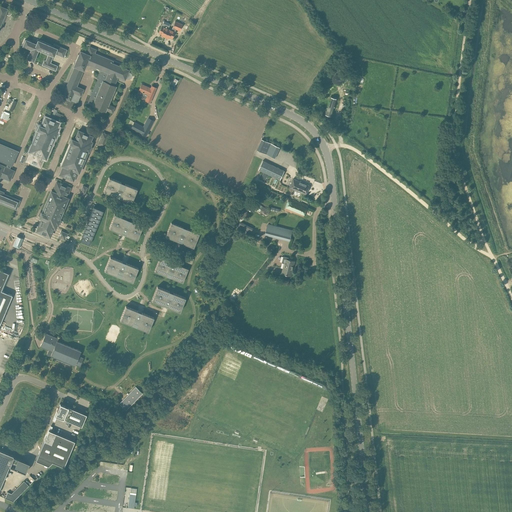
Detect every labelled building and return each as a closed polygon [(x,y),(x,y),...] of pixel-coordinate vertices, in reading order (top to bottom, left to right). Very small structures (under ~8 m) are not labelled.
[(11,11),(10,10),(7,9),(0,5),(0,25),(3,18),(5,14),(8,15),(9,15),(10,15),(11,14),(11,12),(11,11)] [(161,28),(159,32),(162,33),(161,35),(165,37),(168,29),(170,24),(164,21),(163,24),(161,28)] [(168,29),(165,37),(168,38),(169,37),(171,38),(172,38),(174,32),(176,29),(180,31),(183,25),(175,21),(171,30),(168,29)] [(25,39),(23,44),(22,45),(31,49),(27,58),(33,61),(38,49),(49,53),(46,61),(44,60),(42,65),(55,70),(57,66),(50,63),(53,55),(54,53),(64,57),(67,50),(55,45),(54,47),(37,40),(36,44),(25,39)] [(80,51),(78,56),(74,66),(75,66),(64,91),(66,92),(64,98),(77,103),(80,95),(83,89),(76,86),(83,69),(83,70),(86,63),(100,69),(97,78),(97,79),(87,103),(92,105),(91,106),(106,112),(106,110),(113,113),(115,107),(109,104),(117,86),(114,85),(118,76),(125,79),(125,78),(127,78),(129,79),(130,78),(131,77),(131,75),(131,74),(130,73),(128,72),(129,70),(112,63),(113,61),(94,53),(96,50),(89,47),(86,54),(80,51)] [(349,75),(341,66),(338,68),(341,71),(339,72),(345,78),(349,75)] [(340,74),(336,74),(333,77),(333,81),(335,85),(340,85),(343,82),(343,78),(340,74)] [(173,89),(178,81),(175,79),(170,87),(173,89)] [(145,100),(150,102),(156,88),(152,86),(150,89),(148,88),(148,87),(141,84),(139,91),(145,94),(146,91),(149,92),(145,100)] [(330,97),(327,109),(325,114),(331,116),(333,111),(337,99),(330,97)] [(30,152),(26,161),(40,167),(44,158),(46,158),(54,137),(56,138),(58,132),(57,132),(58,128),(57,127),(59,122),(45,116),(41,126),(39,124),(36,129),(37,130),(28,151),(30,152)] [(134,122),(131,128),(145,136),(151,126),(145,123),(143,127),(134,122)] [(63,166),(60,175),(73,181),(77,172),(79,172),(88,151),(89,151),(91,146),(90,146),(92,142),(90,141),(92,136),(78,130),(74,140),(72,138),(70,143),(71,144),(62,165),(63,166)] [(109,135),(102,133),(98,144),(104,147),(109,135)] [(275,158),(280,147),(261,139),(257,150),(275,158)] [(0,202),(16,209),(20,200),(3,193),(3,192),(0,191),(0,176),(10,180),(14,171),(10,169),(11,166),(12,166),(19,151),(0,142),(0,202)] [(258,170),(280,180),(285,170),(263,160),(258,170)] [(109,177),(103,191),(131,202),(137,188),(109,177)] [(306,194),(310,185),(293,179),(289,188),(306,194)] [(41,218),(36,231),(50,237),(53,228),(55,229),(57,224),(58,225),(60,220),(59,219),(68,198),(66,197),(70,188),(56,182),(53,191),(51,191),(42,212),(41,212),(39,217),(41,218)] [(291,211),(304,216),(308,205),(289,198),(285,209),(290,212),(291,211)] [(257,204),(249,199),(246,204),(255,209),(257,204)] [(270,210),(262,206),(260,211),(268,215),(270,210)] [(81,239),(80,240),(90,244),(90,243),(91,240),(91,239),(92,237),(93,236),(93,235),(94,233),(95,232),(94,231),(95,229),(96,227),(97,225),(98,223),(99,220),(100,219),(99,219),(100,216),(101,215),(102,212),(103,211),(93,207),(93,208),(93,209),(92,211),(92,212),(91,214),(90,215),(90,217),(90,218),(88,219),(89,221),(88,222),(87,224),(87,225),(86,226),(85,228),(85,229),(85,230),(83,232),(84,233),(83,234),(82,236),(82,238),(81,239)] [(115,214),(109,228),(137,239),(143,225),(115,214)] [(185,224),(173,220),(168,233),(196,245),(201,231),(189,226),(188,229),(186,228),(185,230),(183,230),(185,224)] [(251,232),(253,227),(239,222),(237,228),(251,232)] [(292,230),(267,224),(264,235),(289,241),(292,230)] [(65,240),(67,234),(61,231),(58,237),(65,240)] [(23,238),(17,236),(13,246),(19,249),(19,248),(23,238)] [(283,256),(282,263),(285,263),(282,273),(286,274),(291,275),(292,270),(292,269),(294,261),(295,261),(289,260),(289,258),(283,256)] [(121,261),(109,257),(104,270),(132,282),(138,268),(126,263),(124,266),(122,265),(121,267),(119,267),(121,261)] [(172,262),(160,257),(154,271),(182,283),(188,269),(176,264),(175,267),(173,266),(172,268),(170,267),(172,262)] [(0,323),(12,295),(1,290),(8,273),(0,269),(0,323)] [(157,286),(152,300),(180,312),(185,298),(157,286)] [(137,311),(126,306),(120,320),(148,332),(154,318),(142,313),(141,316),(138,315),(138,317),(135,316),(137,311)] [(58,339),(45,333),(40,346),(49,350),(47,353),(48,353),(47,354),(48,355),(49,356),(51,356),(51,355),(74,365),(75,364),(80,366),(83,358),(78,356),(80,351),(57,341),(58,339)] [(142,393),(136,387),(119,404),(126,410),(142,393)] [(60,403),(57,410),(55,415),(81,426),(86,414),(60,403)] [(40,449),(36,460),(48,466),(52,462),(64,467),(75,441),(48,430),(46,435),(40,449)] [(26,468),(28,462),(0,450),(0,487),(9,466),(25,473),(27,468),(26,468)] [(130,488),(128,507),(134,508),(136,488),(130,488)] [(18,496),(7,492),(5,498),(13,501),(18,496)]
